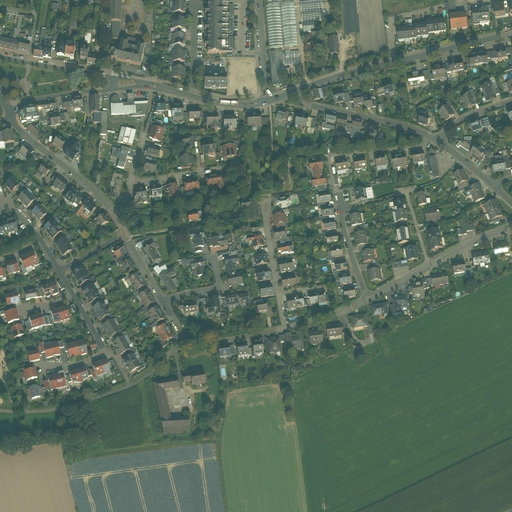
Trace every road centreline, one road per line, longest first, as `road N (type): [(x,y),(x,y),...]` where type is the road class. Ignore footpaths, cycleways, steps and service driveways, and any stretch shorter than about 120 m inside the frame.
road 1 (residential): [(298,90),(511,33)]
road 2 (residential): [(298,90),(308,105),(438,142)]
road 3 (residential): [(11,118),(102,196),(116,221)]
road 4 (residential): [(261,203),(285,328)]
